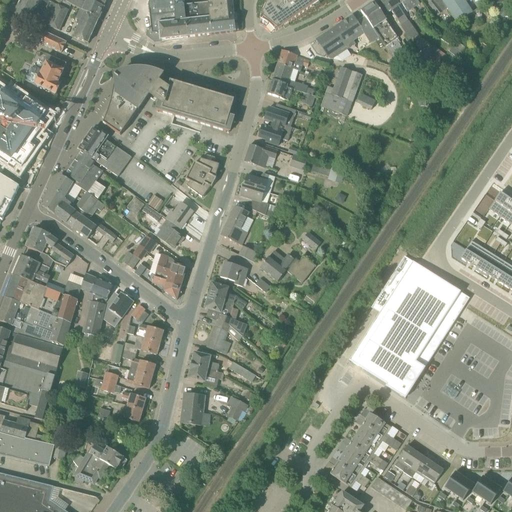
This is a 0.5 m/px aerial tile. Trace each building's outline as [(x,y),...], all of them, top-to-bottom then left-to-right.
[(68,11),(43,0),(20,0),(17,7),(12,4),(9,11),(46,32),(49,26),(59,31),(68,11)] [(103,7),(86,0),(53,0),(61,4),(63,1),(86,13),(99,20),(104,8),(103,7)] [(188,38),(184,6),(184,0),(150,0),(149,4),(152,29),(147,30),(147,36),(151,39),(160,38),(160,41),(188,38)] [(188,38),(212,35),(212,0),(208,0),(209,4),(184,6),(188,38)] [(236,32),(232,0),(212,0),(212,35),(236,32)] [(271,26),(275,30),(276,32),(322,0),(267,0),(260,19),(262,20),(267,23),(271,26)] [(396,0),(379,0),(388,13),(391,11),(398,21),(401,26),(408,21),(405,16),(399,6),(400,5),(396,0)] [(414,8),(408,0),(396,0),(400,5),(402,4),(408,12),(414,8)] [(420,4),(419,2),(417,0),(408,0),(414,8),(420,4)] [(438,16),(443,13),(436,4),(434,0),(433,1),(429,4),(438,16)] [(448,9),(443,1),(441,0),(434,0),(436,4),(443,13),(448,9)] [(443,0),(443,1),(448,9),(457,23),(473,13),(466,2),(469,0),(443,0)] [(399,38),(374,3),(361,12),(371,26),(379,38),(386,48),(399,38)] [(511,14),(509,13),(509,9),(506,8),(503,8),(500,12),(501,15),(504,17),(507,16),(509,18),(511,14)] [(88,44),(99,20),(86,13),(82,21),(79,20),(77,24),(80,26),(74,38),(88,44)] [(353,17),(334,30),(347,50),(356,45),(353,41),(364,34),(367,32),(373,42),(374,42),(379,38),(371,26),(362,31),(353,17)] [(334,30),(317,41),(318,42),(327,56),(330,60),(332,60),(347,50),(334,30)] [(66,43),(40,31),(35,41),(61,54),(66,43)] [(318,42),(312,47),(317,55),(324,58),(327,56),(318,42)] [(465,48),(456,42),(453,47),(461,53),(465,48)] [(485,52),(489,47),(484,43),(480,49),(485,52)] [(461,53),(453,47),(449,52),(458,58),(461,53)] [(406,48),(403,50),(410,61),(414,59),(406,48)] [(438,56),(433,49),(428,52),(428,51),(421,55),(427,63),(434,58),(434,59),(438,56)] [(282,53),(278,65),(293,70),(301,73),(303,66),(308,68),(310,62),(282,52),(282,53)] [(60,86),(58,84),(67,64),(48,55),(44,63),(46,64),(43,72),(32,67),(25,81),(56,95),(60,86)] [(402,70),(394,60),(389,67),(402,70)] [(278,65),(273,81),(288,86),(287,89),(292,90),(305,94),(313,97),(315,91),(308,88),(308,87),(290,81),(293,70),(278,65)] [(121,136),(131,120),(140,108),(160,120),(172,124),(174,116),(229,133),(232,123),(237,123),(236,94),(232,94),(229,94),(225,94),(221,93),(217,93),(214,92),(210,92),(206,91),(203,90),(199,88),(196,87),(192,86),(189,84),(185,83),(182,81),(179,79),(176,77),(173,75),(164,87),(158,83),(166,71),(164,70),(161,69),(158,68),(157,68),(154,67),(150,67),(149,67),(146,67),(142,67),(139,67),(136,68),(134,68),(132,68),(129,69),(126,71),(123,72),(120,74),(119,75),(116,77),(115,78),(114,81),(114,85),(114,89),(113,93),(112,97),(111,101),(110,105),(102,117),(105,119),(103,124),(121,136)] [(347,117),(362,76),(341,69),(334,90),(328,88),(321,107),(347,117)] [(289,101),(292,90),(287,89),(288,86),(273,81),(268,94),(289,101)] [(311,108),(315,97),(313,97),(305,94),(301,104),(311,108)] [(357,102),(372,110),(375,102),(360,95),(357,102)] [(0,169),(11,176),(14,171),(22,176),(28,165),(26,164),(29,160),(30,161),(37,150),(32,147),(35,143),(37,140),(37,139),(41,132),(36,129),(41,121),(12,104),(9,109),(4,106),(5,106),(2,104),(1,104),(0,103),(0,169)] [(269,108),(265,120),(274,123),(286,127),(289,120),(293,121),(296,111),(280,106),(278,111),(269,108)] [(288,142),(292,129),(286,127),(274,123),(272,129),(263,126),(259,138),(267,140),(266,142),(278,146),(280,139),(288,142)] [(107,141),(109,137),(98,130),(97,132),(93,130),(79,150),(82,152),(96,162),(118,178),(132,158),(107,141)] [(265,169),(269,158),(275,160),(278,152),(264,148),(263,150),(250,146),(244,163),(265,169)] [(297,156),(299,151),(290,147),(288,153),(297,156)] [(82,152),(66,175),(79,184),(77,186),(87,193),(98,201),(106,189),(97,182),(86,175),(93,165),(96,162),(82,152)] [(216,179),(219,166),(214,164),(215,159),(208,156),(206,161),(201,160),(199,165),(195,163),(186,180),(190,182),(187,187),(192,191),(189,195),(195,200),(198,195),(203,199),(212,188),(216,179)] [(304,172),(307,161),(294,156),(290,167),(304,172)] [(328,178),(331,170),(314,165),(312,173),(328,178)] [(329,180),(342,183),(344,171),(331,169),(329,180)] [(270,194),(275,177),(263,173),(258,179),(247,176),(244,187),(270,194)] [(65,199),(74,184),(61,176),(52,192),(65,199)] [(0,219),(2,221),(3,221),(8,211),(20,188),(20,187),(0,179),(1,178),(0,177),(0,219)] [(270,194),(244,187),(241,197),(256,202),(253,210),(258,212),(263,215),(266,216),(272,218),(274,210),(268,208),(269,205),(267,205),(270,194)] [(64,200),(65,199),(52,192),(42,207),(55,215),(59,207),(66,200),(64,200)] [(105,206),(98,201),(87,193),(77,206),(72,203),(72,204),(66,200),(59,207),(55,215),(73,228),(81,217),(84,219),(87,215),(91,219),(98,209),(101,212),(105,206)] [(163,202),(154,195),(147,204),(157,211),(163,202)] [(144,205),(135,198),(127,208),(137,215),(144,205)] [(509,212),(511,208),(511,207),(502,200),(499,205),(495,210),(492,215),(503,222),(506,217),(509,212)] [(180,230),(193,213),(181,203),(173,213),(172,212),(166,219),(168,220),(167,221),(180,230)] [(327,214),(317,205),(311,213),(320,221),(327,214)] [(147,206),(143,211),(147,214),(151,209),(147,206)] [(243,227),(249,214),(249,213),(235,207),(221,236),(242,246),(249,231),(243,227)] [(503,222),(511,227),(511,208),(509,212),(506,217),(503,222)] [(84,228),(89,222),(97,228),(98,226),(113,236),(110,241),(113,244),(117,238),(91,219),(87,215),(84,219),(81,217),(73,228),(81,235),(85,229),(84,228)] [(481,220),(476,226),(481,230),(486,223),(481,220)] [(178,234),(180,230),(167,221),(160,230),(161,231),(157,237),(174,250),(178,243),(180,245),(184,239),(178,234)] [(113,236),(98,226),(97,228),(89,222),(84,228),(85,229),(81,235),(88,240),(95,230),(110,241),(113,236)] [(74,257),(57,244),(58,242),(51,236),(35,229),(27,248),(39,254),(49,258),(53,262),(55,263),(67,268),(74,257)] [(321,243),(308,233),(302,241),(315,251),(321,243)] [(149,254),(156,244),(146,237),(139,247),(140,247),(146,252),(149,254)] [(472,268),(483,252),(472,245),(462,261),(472,268)] [(253,262),(258,253),(244,246),(239,255),(253,262)] [(140,260),(146,252),(140,247),(133,256),(134,257),(127,266),(132,269),(139,259),(140,260)] [(316,267),(303,258),(299,263),(288,256),(285,260),(275,252),(270,258),(269,258),(260,269),(278,283),(287,272),(302,284),(316,267)] [(483,252),(472,268),(478,272),(477,273),(481,276),(493,259),(483,252)] [(134,257),(133,256),(129,253),(122,262),(127,266),(134,257)] [(39,254),(35,262),(23,257),(14,276),(46,288),(50,278),(47,277),(53,262),(49,258),(39,254)] [(159,264),(158,267),(171,271),(170,275),(184,279),(184,278),(186,278),(187,275),(185,274),(187,269),(173,265),(172,265),(167,263),(168,258),(161,256),(159,264)] [(493,259),(481,276),(486,279),(487,278),(493,282),(494,280),(504,266),(493,259)] [(248,271),(240,269),(240,268),(225,263),(221,278),(236,283),(235,285),(243,287),(248,271)] [(511,271),(504,266),(494,280),(504,287),(511,275),(511,271)] [(161,279),(167,281),(167,284),(181,288),(182,283),(185,283),(186,280),(184,279),(170,275),(171,271),(158,267),(156,273),(155,275),(162,277),(161,279)] [(383,309),(349,361),(405,397),(464,305),(409,269),(392,295),(383,290),(374,304),(383,309)] [(177,301),(181,288),(167,284),(167,281),(161,279),(162,277),(155,275),(155,277),(153,284),(166,288),(164,292),(177,301)] [(63,296),(46,288),(14,276),(5,298),(71,325),(78,302),(63,296)] [(113,286),(97,279),(91,294),(98,297),(96,304),(92,302),(85,334),(99,337),(106,306),(100,304),(101,298),(107,301),(113,286)] [(270,288),(260,280),(256,286),(265,294),(270,288)] [(68,284),(63,296),(78,302),(81,290),(82,289),(68,284)] [(236,297),(227,294),(228,289),(213,284),(209,296),(234,304),(242,311),(247,304),(236,297)] [(108,301),(105,316),(106,317),(110,320),(116,312),(122,316),(135,299),(123,290),(120,293),(116,290),(109,300),(108,301)] [(230,319),(233,309),(234,304),(209,296),(205,309),(221,314),(218,321),(231,327),(240,334),(243,325),(230,319)] [(0,329),(64,349),(71,325),(5,298),(5,302),(4,306),(3,306),(1,313),(0,313),(0,322),(1,322),(0,323),(0,329)] [(138,321),(145,312),(146,310),(140,306),(132,317),(138,321)] [(243,337),(240,334),(231,327),(218,321),(215,327),(228,332),(238,342),(242,338),(243,337)] [(160,344),(162,337),(164,332),(141,325),(139,331),(140,331),(138,338),(160,344)] [(224,342),(228,332),(215,327),(207,348),(226,356),(230,344),(224,342)] [(55,377),(64,349),(0,329),(0,359),(2,361),(2,362),(55,377)] [(157,356),(160,344),(138,338),(135,346),(126,344),(124,352),(136,355),(138,350),(157,356)] [(116,339),(112,357),(121,359),(125,341),(116,339)] [(286,346),(279,342),(273,351),(279,356),(286,346)] [(152,378),(156,366),(141,362),(135,360),(136,355),(124,352),(123,358),(133,361),(130,372),(152,378)] [(217,372),(219,365),(209,363),(211,357),(195,353),(192,366),(217,372)] [(0,385),(49,398),(55,377),(2,362),(2,361),(0,359),(0,385)] [(255,376),(233,363),(229,370),(252,383),(255,376)] [(223,381),(224,375),(217,372),(192,366),(189,379),(205,383),(206,377),(223,381)] [(149,390),(152,378),(130,372),(127,383),(149,390)] [(89,375),(78,373),(75,386),(86,389),(89,375)] [(116,386),(118,377),(107,374),(104,382),(116,386)] [(113,394),(116,386),(104,382),(102,391),(113,394)] [(46,410),(49,398),(0,385),(0,404),(27,412),(28,405),(38,408),(35,419),(43,421),(46,410)] [(251,402),(255,396),(248,392),(244,398),(251,402)] [(146,399),(131,395),(124,393),(122,399),(129,401),(127,407),(143,412),(146,399)] [(204,414),(206,397),(184,394),(181,424),(210,427),(211,415),(204,414)] [(61,407),(62,400),(56,398),(54,405),(61,407)] [(245,414),(249,406),(237,401),(228,421),(235,424),(240,412),(245,414)] [(143,412),(127,407),(120,405),(117,417),(124,419),(139,423),(143,412)] [(109,420),(111,412),(100,409),(98,417),(109,420)] [(364,425),(399,448),(402,444),(394,439),(398,432),(371,414),(364,425)] [(16,424),(5,421),(6,417),(0,415),(0,433),(26,441),(26,439),(36,442),(37,437),(40,426),(30,423),(31,421),(18,417),(16,424)] [(397,452),(399,448),(364,425),(357,435),(378,449),(385,453),(389,446),(397,452)] [(0,454),(50,467),(55,446),(41,443),(36,442),(26,439),(26,441),(0,433),(0,454)] [(388,464),(383,461),(374,455),(378,449),(357,435),(350,445),(385,469),(388,464)] [(123,459),(124,458),(108,448),(106,452),(94,445),(88,454),(101,462),(94,473),(102,478),(109,466),(116,470),(119,466),(123,469),(127,461),(123,459)] [(383,472),(385,469),(350,445),(344,454),(365,468),(369,462),(383,472)] [(63,460),(66,448),(57,446),(54,458),(63,460)] [(398,461),(395,466),(403,472),(404,472),(407,467),(416,453),(413,451),(407,447),(398,461)] [(416,473),(425,459),(416,453),(407,467),(404,472),(413,478),(416,473)] [(94,473),(101,462),(88,454),(85,459),(81,457),(74,462),(79,469),(73,477),(75,478),(72,483),(81,486),(84,482),(87,482),(89,479),(96,483),(98,479),(101,480),(102,478),(94,473)] [(337,464),(367,485),(370,481),(361,475),(365,468),(344,454),(337,464)] [(425,479),(434,465),(425,459),(416,473),(425,479)] [(365,488),(367,485),(337,464),(330,475),(357,492),(361,486),(365,488)] [(434,485),(444,471),(434,465),(425,479),(434,485)] [(391,482),(395,476),(389,472),(384,478),(391,482)] [(54,487),(0,473),(0,511),(66,511),(51,501),(54,487)] [(445,488),(463,501),(474,485),(456,473),(445,488)] [(483,477),(472,493),(491,505),(502,490),(483,477)] [(383,482),(378,478),(371,488),(376,492),(383,482)] [(511,479),(503,492),(511,498),(511,479)] [(403,492),(408,485),(401,481),(397,487),(403,492)] [(388,485),(383,482),(376,492),(381,495),(388,485)] [(393,488),(388,485),(381,495),(386,498),(393,488)] [(410,487),(406,493),(412,497),(416,491),(410,487)] [(398,492),(393,488),(386,498),(391,502),(398,492)] [(403,495),(398,492),(391,502),(396,505),(403,495)] [(417,492),(413,498),(419,501),(421,498),(421,494),(417,492)] [(359,511),(364,507),(343,493),(329,511),(359,511)] [(408,498),(403,495),(396,505),(401,508),(408,498)] [(406,511),(413,502),(408,498),(401,508),(406,511)]
